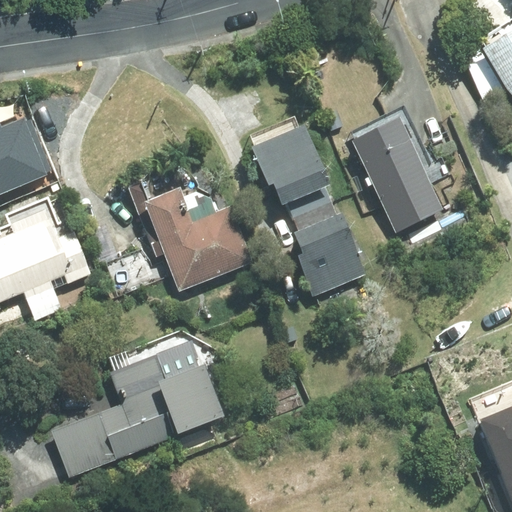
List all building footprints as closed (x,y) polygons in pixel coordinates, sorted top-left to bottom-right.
[(511,94),(511,27),(481,47),(507,89),(511,94)] [(338,104),(318,113),(328,138),(348,129),(338,104)] [(444,209),(398,115),(350,138),(396,232),(444,209)] [(301,125),(251,146),(268,185),(272,183),(281,203),(327,183),(301,125)] [(164,254),(179,290),(253,261),(231,206),(192,222),(178,187),(147,199),(140,181),(127,186),(155,257),(164,254)] [(0,235),(0,301),(23,292),(34,320),(62,309),(50,281),(65,275),(68,282),(90,272),(73,231),(62,236),(46,198),(7,214),(11,225),(0,229),(0,233),(1,235),(0,235)] [(339,212),(294,231),(303,252),(296,254),(315,296),(366,274),(339,212)] [(51,430),(69,476),(223,417),(194,341),(111,373),(123,402),(51,430)] [(477,419),(511,500),(511,406),(511,405),(477,419)]
